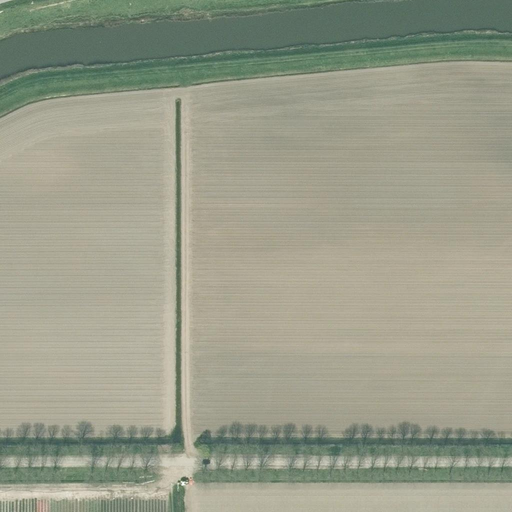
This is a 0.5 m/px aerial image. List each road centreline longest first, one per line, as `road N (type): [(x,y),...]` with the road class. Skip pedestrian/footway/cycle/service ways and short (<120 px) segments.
road 1 (track): [(511,47),(438,45),(105,74),(38,81),(0,96)]
road 2 (unclassified): [(0,462),(511,462)]
